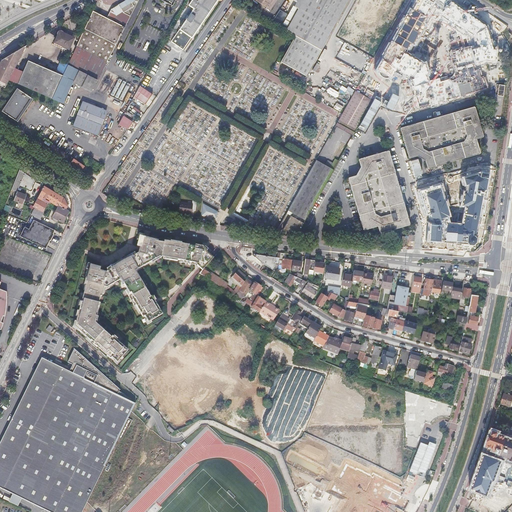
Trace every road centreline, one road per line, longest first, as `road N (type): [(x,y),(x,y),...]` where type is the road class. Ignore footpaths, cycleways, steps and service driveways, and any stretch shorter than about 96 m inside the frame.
road 1 (residential): [(478,364),(339,323),(243,261),(233,237)]
road 2 (unclassified): [(228,0),(93,196)]
road 3 (primary): [(478,364),(430,511)]
road 4 (tertiary): [(99,208),(233,237)]
